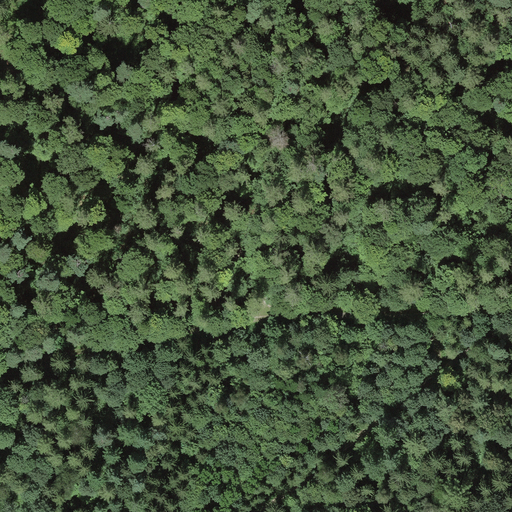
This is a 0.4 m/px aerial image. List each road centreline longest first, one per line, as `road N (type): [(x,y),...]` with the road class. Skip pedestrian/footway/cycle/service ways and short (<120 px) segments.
road 1 (track): [(282,316),(257,289),(174,91),(173,29),(185,0)]
road 2 (track): [(263,511),(511,317)]
road 3 (track): [(0,366),(282,316)]
road 4 (track): [(282,316),(511,307)]
